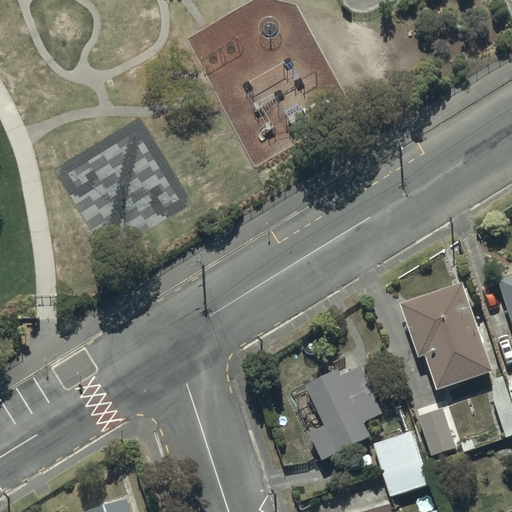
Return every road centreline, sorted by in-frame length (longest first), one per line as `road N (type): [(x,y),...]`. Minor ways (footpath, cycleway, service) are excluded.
road 1 (residential): [(511,132),(172,345)]
road 2 (residential): [(172,345),(0,457)]
road 3 (residential): [(172,345),(229,511)]
